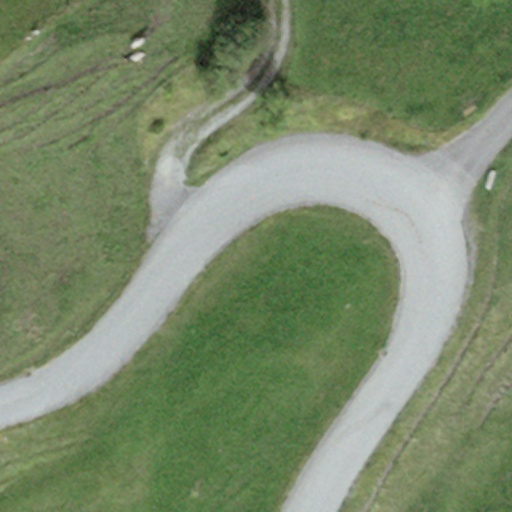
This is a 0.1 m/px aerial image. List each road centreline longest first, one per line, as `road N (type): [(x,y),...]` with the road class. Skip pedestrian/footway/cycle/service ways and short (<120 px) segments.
road 1 (residential): [(310,511),(415,333),(431,257),(415,208),(355,170),(289,165),(224,196),(84,366),(0,403)]
road 2 (track): [(190,233),(166,205),(162,177),(180,142),(248,79),(270,43),(272,0)]
